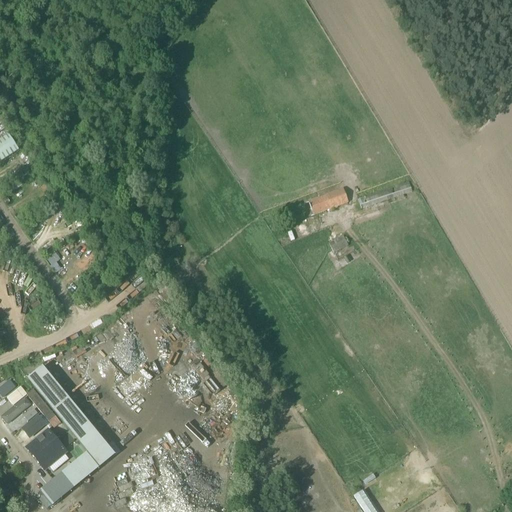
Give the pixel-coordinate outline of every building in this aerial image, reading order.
[(0,140),(0,157),(2,161),(19,151),(8,135),(0,140)] [(357,200),(361,210),(397,197),(399,201),(405,199),(403,196),(413,192),(409,182),(370,195),(357,200)] [(343,189),(308,201),(313,216),(348,204),(343,189)] [(349,246),(343,236),(329,244),(335,254),(349,246)] [(51,268),(60,260),(53,251),(48,254),(43,248),(39,251),(44,258),(51,268)] [(130,300),(140,293),(134,285),(124,292),(130,300)] [(0,395),(2,399),(16,388),(9,380),(0,388),(0,395)] [(13,406),(28,394),(21,386),(6,398),(13,406)] [(33,390),(27,395),(41,413),(54,430),(61,424),(42,400),(48,408),(33,390)] [(18,432),(40,414),(28,400),(6,417),(18,432)] [(30,446),(48,468),(67,452),(49,431),(30,446)] [(362,511),(373,511),(342,462),(334,467),(362,511)]
